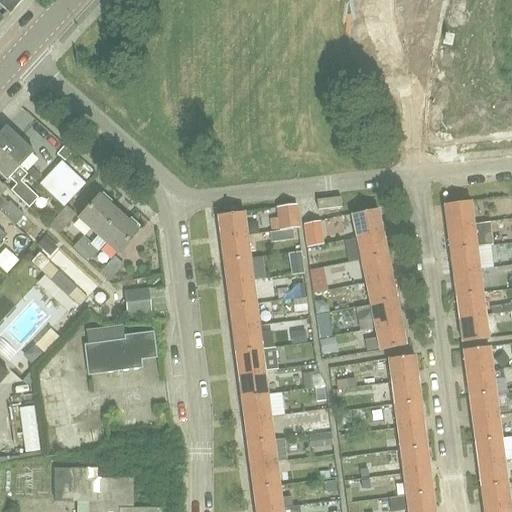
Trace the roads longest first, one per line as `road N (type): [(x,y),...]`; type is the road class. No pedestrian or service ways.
road 1 (residential): [(454,511),(415,177)]
road 2 (residential): [(198,511),(191,356),(172,204)]
road 3 (residential): [(415,177),(172,204)]
road 4 (residential): [(172,204),(144,161),(24,56)]
road 5 (residential): [(415,177),(420,65),(435,0)]
